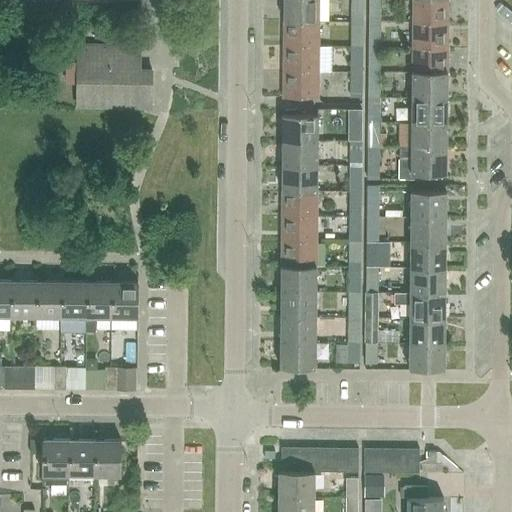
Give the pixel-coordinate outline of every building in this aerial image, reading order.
[(320,21),(320,0),(284,0),(284,21),(320,21)] [(363,22),(363,0),(350,0),(350,22),(363,22)] [(380,20),(380,0),(368,0),(368,20),(380,20)] [(448,21),(448,0),(413,0),(413,21),(448,21)] [(380,46),(380,20),(368,20),(368,46),(380,46)] [(319,47),(320,21),(284,21),(284,46),(319,47)] [(448,47),(448,21),(413,21),(413,46),(448,47)] [(363,47),(363,22),(350,22),(350,47),(363,47)] [(140,46),(90,45),(78,45),(78,108),(152,108),(152,70),(140,70),(140,46)] [(319,72),(319,47),(284,46),(284,72),(319,72)] [(380,71),(380,46),(368,46),(367,71),(380,71)] [(447,71),(448,47),(413,46),(413,71),(447,71)] [(362,72),(363,47),(350,47),(350,72),(362,72)] [(379,97),(380,71),(367,71),(367,97),(379,97)] [(447,97),(447,71),(413,71),(412,97),(447,97)] [(319,98),(319,72),(284,72),(283,98),(319,98)] [(362,97),(362,72),(350,72),(349,97),(362,97)] [(379,122),(379,97),(367,97),(367,122),(379,122)] [(447,122),(447,97),(412,97),(412,122),(447,122)] [(350,141),(362,142),(362,109),(350,109),(350,141)] [(283,141),(318,141),(318,115),(283,114),(283,141)] [(379,147),(379,122),(367,122),(367,147),(379,147)] [(447,148),(447,122),(412,122),(412,147),(447,148)] [(318,166),(318,141),(283,141),(283,166),(318,166)] [(362,167),(362,142),(350,141),(350,167),(362,167)] [(379,168),(379,147),(367,147),(367,169),(379,168)] [(446,174),(447,148),(412,147),(412,174),(446,174)] [(404,170),(405,152),(387,151),(386,169),(404,170)] [(317,192),(318,166),(283,166),(282,191),(317,192)] [(361,192),(362,167),(350,167),(349,192),(361,192)] [(411,217),(446,217),(446,191),(411,190),(411,217)] [(317,217),(317,192),(282,191),(282,217),(317,217)] [(367,216),(378,216),(379,191),(367,191),(367,216)] [(361,217),(361,192),(349,192),(349,217),(361,217)] [(378,241),(378,216),(367,216),(366,241),(378,241)] [(317,243),(317,217),(282,217),(282,243),(317,243)] [(361,243),(361,217),(349,217),(349,243),(361,243)] [(445,242),(446,217),(411,217),(410,242),(445,242)] [(378,267),(378,241),(366,241),(366,267),(378,267)] [(445,267),(445,242),(410,242),(410,267),(445,267)] [(317,268),(317,243),(282,243),(282,267),(317,268)] [(360,268),(361,243),(349,243),(349,268),(360,268)] [(316,293),(317,268),(282,267),(281,293),(316,293)] [(377,292),(378,267),(366,267),(366,292),(377,292)] [(445,293),(445,267),(410,267),(410,292),(445,293)] [(360,293),(360,268),(349,268),(348,293),(360,293)] [(0,316),(10,316),(11,280),(0,280),(0,316)] [(36,317),(36,281),(11,280),(10,316),(36,317)] [(61,317),(61,281),(36,281),(36,317),(61,317)] [(61,317),(61,332),(86,332),(86,317),(86,281),(61,281),(61,317)] [(111,318),(112,281),(86,281),(86,317),(86,332),(96,332),(96,317),(111,318)] [(137,318),(138,282),(112,281),(111,318),(111,329),(136,329),(136,318),(137,318)] [(377,318),(377,292),(366,292),(366,318),(377,318)] [(445,293),(410,292),(394,292),(394,304),(410,304),(410,318),(445,318),(445,293)] [(316,318),(316,293),(281,293),(281,318),(316,318)] [(360,319),(360,293),(348,293),(348,319),(360,319)] [(316,343),(316,318),(281,318),(281,343),(316,343)] [(377,342),(377,318),(366,318),(366,342),(377,342)] [(444,343),(445,318),(410,318),(409,343),(444,343)] [(360,344),(360,319),(348,319),(348,344),(360,344)] [(377,364),(377,342),(366,342),(365,364),(377,364)] [(315,368),(316,343),(281,343),(280,368),(315,368)] [(444,369),(444,343),(409,343),(409,369),(444,369)] [(359,363),(360,344),(348,344),(348,363),(359,363)] [(105,365),(105,376),(116,376),(115,390),(135,390),(135,365),(105,365)] [(15,389),(35,389),(35,366),(4,366),(4,376),(15,376),(15,389)] [(54,376),(66,376),(66,367),(54,366),(54,376)] [(3,389),(15,389),(15,376),(4,376),(3,389)] [(54,376),(54,389),(66,389),(66,376),(54,376)] [(104,389),(115,390),(116,376),(105,376),(104,389)] [(68,475),(69,439),(43,439),(42,474),(42,485),(68,485),(68,475)] [(94,475),(94,439),(69,439),(68,475),(94,475)] [(94,439),(94,475),(120,475),(120,440),(94,439)] [(292,471),(293,447),(281,447),(281,471),(292,471)] [(303,471),(304,447),(293,447),(292,471),(303,471)] [(314,447),(304,447),(303,471),(314,471),(314,447)] [(325,471),(325,447),(314,447),(314,471),(325,471)] [(336,471),(336,447),(325,447),(325,471),(336,471)] [(346,471),(347,448),(336,447),(336,471),(346,471)] [(347,448),(346,471),(357,472),(358,448),(347,448)] [(375,472),(375,448),(364,448),(364,472),(375,472)] [(386,472),(386,448),(375,448),(375,472),(386,472)] [(397,472),(397,448),(386,448),(386,472),(397,472)] [(407,472),(408,448),(397,448),(397,472),(407,472)] [(419,472),(419,451),(419,448),(408,448),(407,472),(419,472)] [(314,471),(303,471),(292,471),(281,471),(279,471),(278,471),(278,497),(314,497),(314,471)] [(345,498),(357,498),(357,478),(345,478),(345,498)] [(445,510),(443,510),(443,498),(427,498),(427,486),(403,486),(403,498),(407,498),(406,511),(446,511),(447,511),(445,510)] [(313,511),(314,497),(278,497),(277,511),(313,511)] [(356,511),(357,498),(345,498),(344,511),(356,511)]
